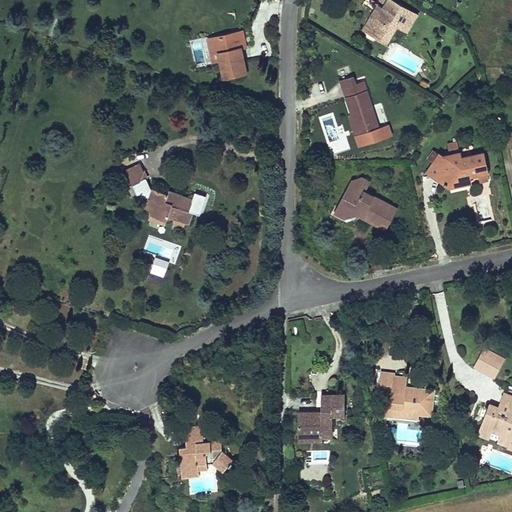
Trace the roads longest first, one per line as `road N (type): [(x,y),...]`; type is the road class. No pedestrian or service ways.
road 1 (residential): [(306,283),(286,247),(293,0)]
road 2 (residential): [(511,253),(330,290),(306,283)]
road 3 (residential): [(306,283),(133,367)]
